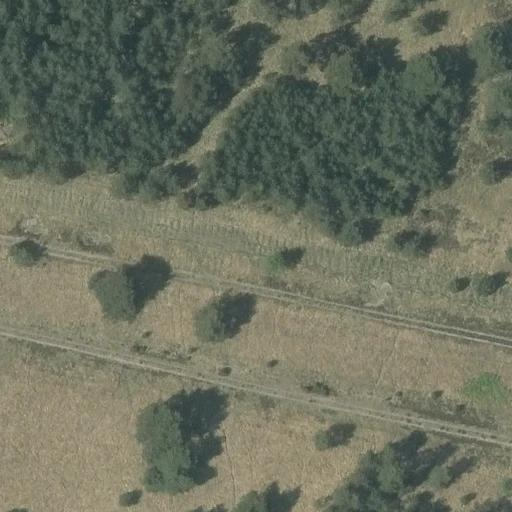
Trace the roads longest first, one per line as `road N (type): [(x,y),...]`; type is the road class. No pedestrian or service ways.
road 1 (track): [(511,441),(0,325)]
road 2 (track): [(0,241),(511,343)]
